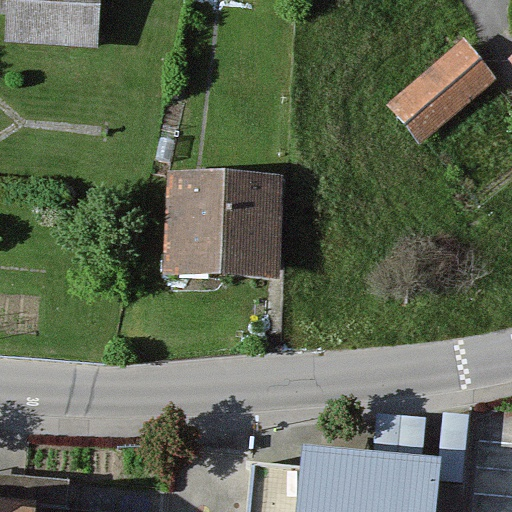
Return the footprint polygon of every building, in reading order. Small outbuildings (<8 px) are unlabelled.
[(94,0),(11,0),(10,34),(92,38),(94,0)] [(462,49),(397,103),(421,132),(486,78),(462,49)] [(277,183),(174,178),(169,262),(272,267),(277,183)] [(380,440),(441,442),(442,408),(380,406),(380,440)] [(450,511),(455,468),(277,450),(271,511),(450,511)] [(159,511),(160,479),(47,475),(45,511),(159,511)]
